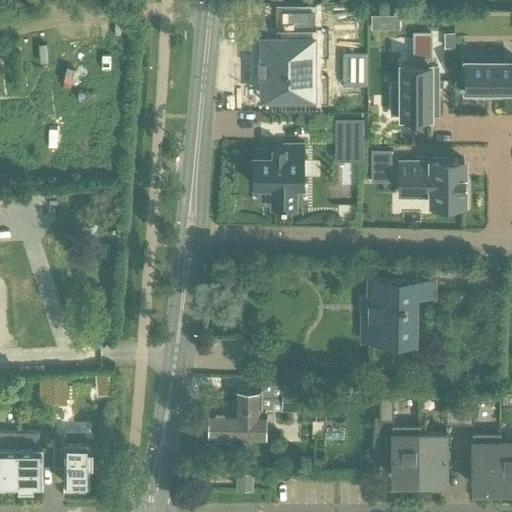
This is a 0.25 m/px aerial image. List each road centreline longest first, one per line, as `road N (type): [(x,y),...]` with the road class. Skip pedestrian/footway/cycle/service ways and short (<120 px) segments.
road 1 (residential): [(499,242),(187,238)]
road 2 (tertiary): [(149,511),(187,238)]
road 3 (tertiary): [(187,238),(212,0)]
